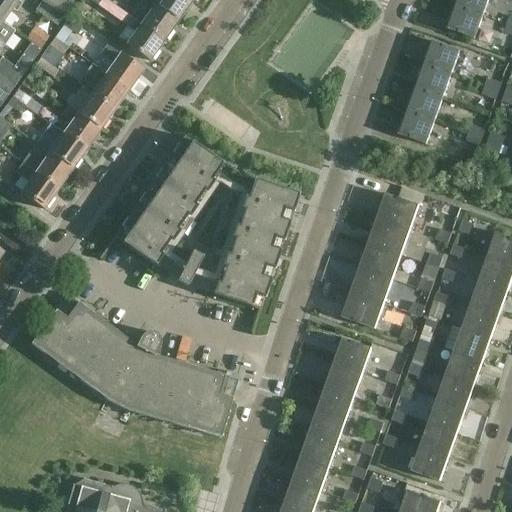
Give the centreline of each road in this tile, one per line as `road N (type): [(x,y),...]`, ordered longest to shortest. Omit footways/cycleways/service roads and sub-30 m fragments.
road 1 (residential): [(0,328),(233,0)]
road 2 (residential): [(402,0),(280,351)]
road 3 (residential): [(85,260),(161,316),(280,351)]
road 4 (residential): [(280,351),(233,511)]
